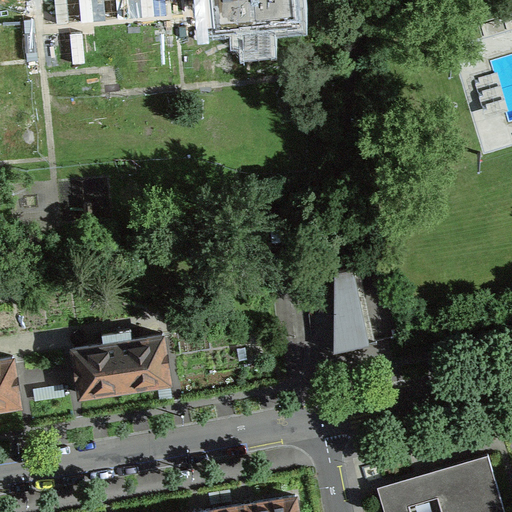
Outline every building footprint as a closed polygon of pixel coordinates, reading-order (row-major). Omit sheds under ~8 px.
[(373,341),(357,264),(334,269),(333,349),(345,347),(373,341)] [(118,339),(125,385),(150,382),(169,379),(162,332),(118,339)] [(125,385),(118,339),(73,346),(80,392),(99,389),(125,385)] [(0,356),(0,404),(1,404),(19,401),(12,355),(0,356)] [(486,453),(431,469),(439,494),(438,494),(442,511),(411,511),(406,494),(405,495),(396,497),(384,501),(382,501),(385,511),(505,511),(488,452),(486,453)] [(249,501),(241,502),(242,511),(297,511),(295,494),(249,501)] [(242,511),(241,502),(185,511),(180,511),(242,511)]
